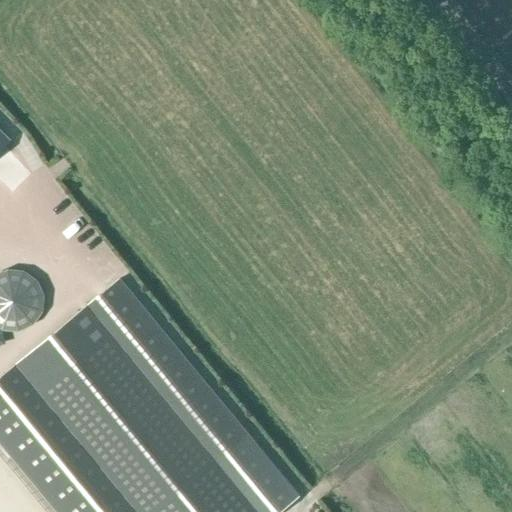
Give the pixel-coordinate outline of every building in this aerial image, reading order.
[(0,131),(0,149),(9,140),(0,131)] [(0,258),(9,271),(28,257),(9,233),(0,239),(0,258)] [(37,262),(17,276),(30,295),(50,282),(37,262)] [(119,280),(0,377),(0,440),(59,511),(279,511),(298,497),(119,280)] [(10,336),(30,318),(23,310),(3,328),(10,336)]
